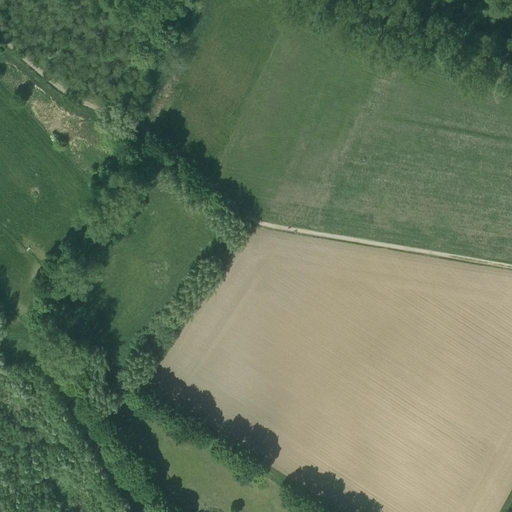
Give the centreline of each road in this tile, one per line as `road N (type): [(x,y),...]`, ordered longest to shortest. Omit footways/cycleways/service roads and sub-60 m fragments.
road 1 (track): [(511,270),(245,220),(122,118)]
road 2 (track): [(122,118),(70,99),(0,36)]
